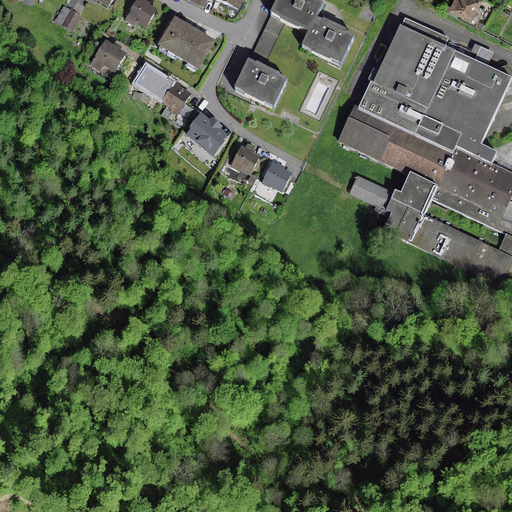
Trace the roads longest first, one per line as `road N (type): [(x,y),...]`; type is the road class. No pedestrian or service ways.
road 1 (track): [(211,208),(359,323),(511,332)]
road 2 (track): [(0,28),(211,208)]
road 3 (track): [(0,252),(85,301),(170,369)]
road 4 (track): [(378,511),(511,455)]
road 5 (residential): [(99,30),(210,92)]
